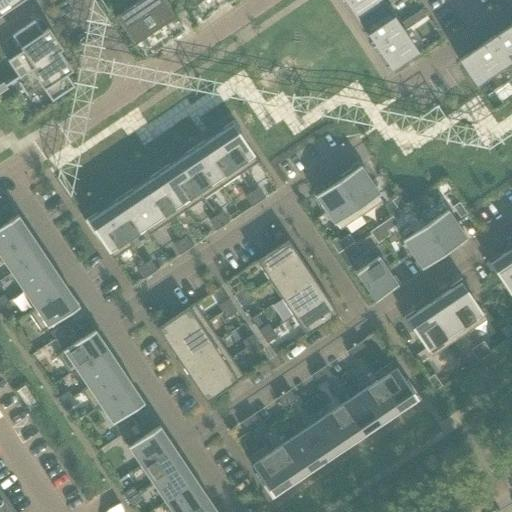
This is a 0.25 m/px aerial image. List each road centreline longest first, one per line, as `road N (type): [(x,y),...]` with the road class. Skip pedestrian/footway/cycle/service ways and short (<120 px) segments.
road 1 (residential): [(286,202),(107,323)]
road 2 (residential): [(364,320),(186,439)]
road 3 (residential): [(9,173),(107,323)]
road 4 (residential): [(511,221),(364,320)]
road 5 (residential): [(134,87),(264,0)]
road 6 (residential): [(9,173),(134,87)]
road 7 (residential): [(511,8),(393,89)]
road 8 (residential): [(364,320),(286,202)]
road 9 (residential): [(107,323),(186,439)]
